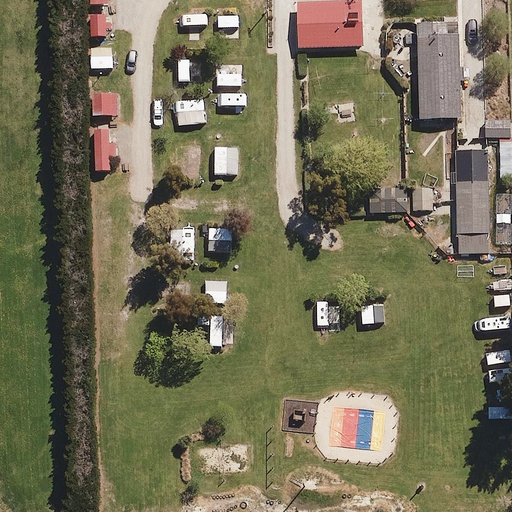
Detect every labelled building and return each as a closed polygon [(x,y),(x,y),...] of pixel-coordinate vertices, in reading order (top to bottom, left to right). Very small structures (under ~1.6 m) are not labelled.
[(371,9),(312,12),(314,62),(373,60),(371,9)] [(115,17),(94,18),(94,40),(115,39),(115,17)] [(239,31),(239,17),(217,18),(217,31),(239,31)] [(474,41),(430,43),(433,127),(477,125),(474,41)] [(113,46),(94,47),(95,72),(114,71),(113,46)] [(114,95),(95,96),(97,120),(116,119),(114,95)] [(198,101),(173,101),(174,117),(198,116),(198,101)] [(353,146),(354,104),(325,103),(324,146),(353,146)] [(112,160),(118,160),(118,147),(112,147),(111,133),(96,134),(98,175),(113,174),(112,160)] [(198,143),(175,143),(175,166),(198,166),(198,143)] [(240,152),(215,152),(216,176),(240,175),(240,152)] [(500,158),(473,159),(477,271),(504,270),(500,158)] [(408,186),(370,188),(372,222),(378,222),(379,240),(410,238),(408,186)] [(232,229),(207,229),(208,253),(233,253),(232,229)] [(228,282),(205,282),(205,304),(229,304),(228,282)] [(343,301),(316,302),(316,340),(343,340),(343,301)] [(391,303),(360,303),(360,340),(391,340),(391,303)]
